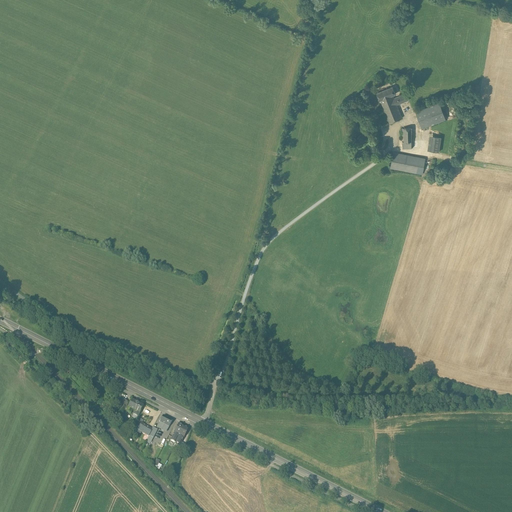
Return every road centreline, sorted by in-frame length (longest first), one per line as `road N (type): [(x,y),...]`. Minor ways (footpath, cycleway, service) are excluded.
road 1 (primary): [(0,320),(382,511)]
road 2 (track): [(212,382),(266,245),(382,157),(403,122),(415,130),(414,152),(404,150)]
road 3 (track): [(0,336),(164,511)]
road 4 (track): [(212,382),(101,344),(0,281)]
